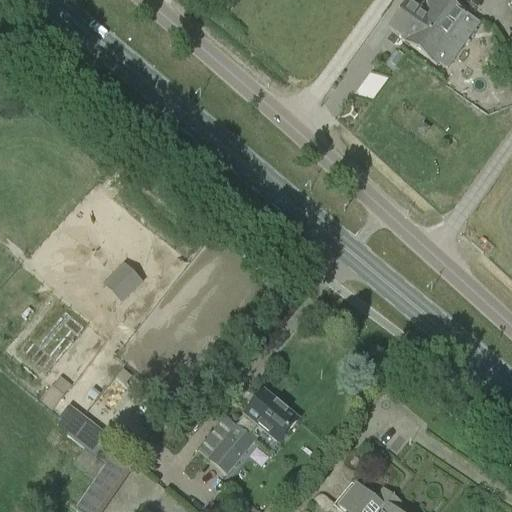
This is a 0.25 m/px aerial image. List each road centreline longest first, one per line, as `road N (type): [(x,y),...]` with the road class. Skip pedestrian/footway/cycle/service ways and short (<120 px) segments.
road 1 (primary): [(511,389),(47,0)]
road 2 (unclassified): [(141,0),(511,327)]
